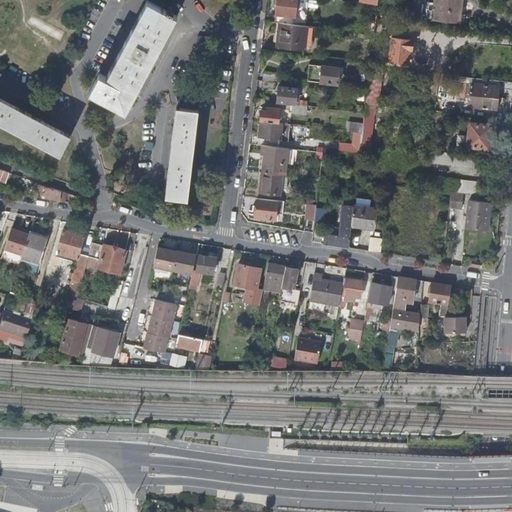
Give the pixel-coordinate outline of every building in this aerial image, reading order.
[(276,0),(274,21),(280,22),(290,23),(291,16),(295,16),(296,0),(276,0)] [(456,22),(459,0),(435,0),(433,19),(456,22)] [(100,74),(90,93),(126,112),(177,17),(173,14),(174,12),(168,9),(167,11),(148,1),(107,77),(100,74)] [(305,49),(308,25),(290,23),(280,22),(279,31),(280,31),(279,42),(292,44),(292,47),(305,49)] [(412,49),(413,39),(393,37),(390,60),(408,62),(410,49),(412,49)] [(339,84),(341,67),(323,65),(321,82),(339,84)] [(263,73),(262,81),(276,82),(277,82),(277,75),(263,73)] [(276,82),(262,81),(262,88),(275,89),(276,82)] [(496,109),(499,87),(471,83),(469,106),(496,109)] [(279,85),(277,102),(293,104),(307,106),(318,107),(319,98),(313,97),(313,100),(308,99),(307,101),(299,100),(299,102),(296,101),(298,88),(279,85)] [(0,97),(0,123),(61,156),(71,136),(0,97)] [(307,106),(293,104),(292,111),(306,113),(307,106)] [(262,109),(261,120),(278,122),(280,108),(268,106),(268,110),(262,109)] [(177,108),(166,197),(188,200),(199,111),(177,108)] [(278,122),(261,120),(259,135),(270,137),(270,139),(281,140),(283,123),(278,122)] [(349,122),(348,131),(355,132),(360,132),(361,130),(358,129),(359,124),(349,122)] [(491,138),(492,125),(470,122),(467,146),(493,149),(495,148),(496,141),(494,139),(491,138)] [(354,140),(355,142),(362,143),(363,142),(364,133),(360,132),(355,132),(354,140)] [(355,142),(354,152),(361,153),(362,143),(355,142)] [(262,144),(261,154),(264,154),(262,171),(282,174),(285,174),(289,148),(262,144)] [(262,171),(260,192),(280,194),(282,174),(262,171)] [(455,180),(455,192),(477,192),(476,180),(455,180)] [(45,186),(44,197),(66,201),(67,193),(56,189),(45,186)] [(278,199),(257,197),(255,217),(275,219),(278,199)] [(485,229),(488,203),(470,201),(468,227),(485,229)] [(317,204),(309,203),(307,219),(316,220),(317,204)] [(316,220),(316,222),(324,223),(326,205),(317,204),(316,220)] [(327,234),(325,244),(350,248),(351,238),(353,225),(355,207),(347,205),(346,221),(349,222),(348,229),(345,228),(345,226),(342,225),(340,236),(327,234)] [(355,207),(353,225),(374,228),(376,208),(355,205),(355,207)] [(21,232),(11,228),(4,249),(22,255),(25,243),(29,232),(22,229),(21,232)] [(57,253),(79,259),(82,247),(85,236),(63,229),(57,253)] [(22,255),(21,256),(29,259),(33,248),(43,252),(47,237),(29,231),(25,243),(22,255)] [(381,252),(382,238),(369,237),(368,252),(381,252)] [(91,250),(81,283),(83,283),(86,271),(97,274),(99,268),(120,274),(126,250),(104,244),(104,246),(93,243),(91,250)] [(193,270),(197,253),(180,249),(180,250),(161,246),(156,266),(175,271),(175,270),(192,274),(193,270)] [(70,290),(78,292),(80,282),(81,283),(91,250),(82,247),(79,259),(70,290)] [(192,274),(191,279),(193,279),(198,280),(200,271),(213,273),(216,257),(199,255),(197,270),(193,270),(192,274)] [(257,288),(261,268),(239,263),(235,284),(257,288)] [(269,263),(266,278),(283,281),(286,266),(269,263)] [(283,281),(279,300),(298,304),(301,290),(294,288),(298,269),(286,266),(283,281)] [(309,300),(339,306),(344,283),(335,281),(335,283),(322,280),(323,274),(315,273),(309,300)] [(417,280),(399,277),(395,297),(414,300),(417,280)] [(344,283),(339,306),(345,307),(347,296),(361,298),(364,282),(344,278),(344,283)] [(115,279),(108,307),(115,309),(123,281),(115,279)] [(393,286),(372,282),(369,301),(376,302),(376,305),(381,306),(381,303),(389,305),(393,286)] [(442,304),(440,317),(445,317),(446,317),(448,310),(452,286),(432,282),(430,301),(442,304)] [(69,297),(66,307),(81,311),(84,301),(69,297)] [(147,348),(166,352),(167,352),(170,338),(171,338),(174,321),(175,322),(178,305),(158,301),(155,317),(154,317),(151,333),(150,333),(147,348)] [(29,317),(35,304),(29,302),(23,315),(29,317)] [(421,304),(420,317),(428,317),(429,305),(421,304)] [(66,307),(57,338),(87,346),(96,315),(66,307)] [(368,307),(365,320),(372,321),(374,308),(368,307)] [(393,310),(392,318),(405,319),(406,311),(393,310)] [(4,312),(0,323),(0,339),(22,348),(32,322),(4,312)] [(102,316),(95,341),(117,346),(123,322),(102,316)] [(382,333),(390,334),(392,319),(385,317),(382,333)] [(466,332),(466,317),(455,317),(446,317),(445,317),(445,332),(466,332)] [(349,334),(362,336),(364,324),(351,321),(349,334)] [(178,334),(176,346),(201,351),(203,339),(178,334)] [(300,338),(295,361),(317,365),(321,342),(300,338)] [(210,369),(212,355),(198,353),(196,367),(210,369)] [(186,367),(187,355),(171,354),(170,365),(186,367)] [(275,356),(272,366),(284,368),(286,358),(275,356)]
